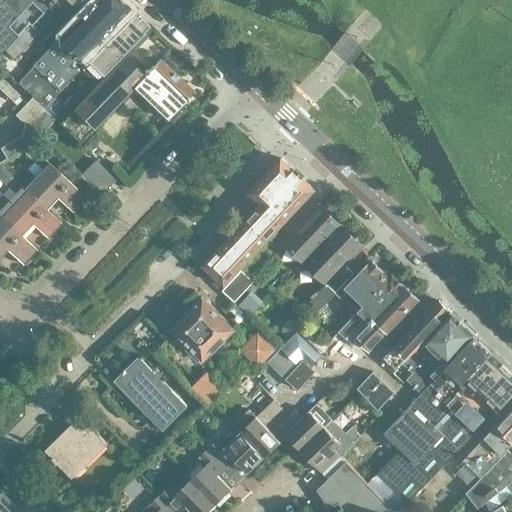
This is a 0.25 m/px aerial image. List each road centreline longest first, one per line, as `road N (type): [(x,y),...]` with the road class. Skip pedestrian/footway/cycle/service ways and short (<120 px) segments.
road 1 (tertiary): [(511,326),(254,86)]
road 2 (residential): [(21,328),(254,86)]
road 3 (tertiary): [(254,86),(161,0)]
